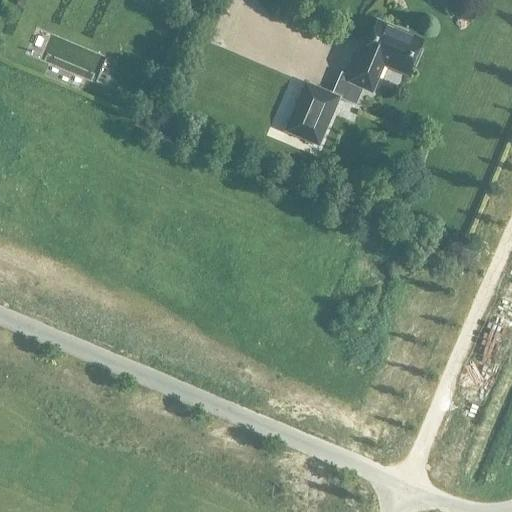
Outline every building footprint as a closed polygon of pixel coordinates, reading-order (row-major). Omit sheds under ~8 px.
[(341,72),(332,93),(306,82),(286,131),(319,145),(338,99),(355,106),(363,89),(372,93),(384,65),(407,76),(422,40),(377,21),(362,54),(360,53),(350,76),(341,72)] [(0,188),(0,224),(11,230),(14,232),(15,231),(21,234),(21,235),(24,236),(25,235),(41,242),(49,225),(60,230),(70,207),(58,202),(62,193),(20,176),(13,194),(0,188)] [(155,184),(119,269),(211,307),(246,222),(220,211),(209,238),(203,236),(195,257),(194,256),(193,259),(192,258),(191,259),(167,249),(168,248),(166,248),(167,245),(166,245),(175,224),(169,221),(181,195),(155,184)] [(278,263),(272,276),(281,280),(287,267),(311,277),(304,292),(339,307),(340,303),(360,311),(353,326),(377,337),(375,343),(376,343),(401,282),(376,272),(375,274),(356,266),(357,264),(322,250),(321,253),(292,240),(282,264),(278,263)] [(352,352),(337,389),(354,396),(369,359),(352,352)] [(283,511),(287,505),(288,503),(286,502),(286,503),(222,476),(220,475),(220,477),(205,511),(283,511)]
